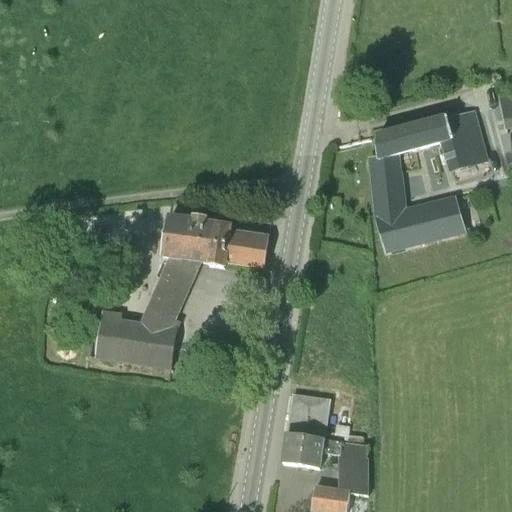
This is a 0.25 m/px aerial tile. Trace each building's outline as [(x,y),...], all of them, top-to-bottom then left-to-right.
[(508,125),(511,124),(511,98),(502,100),(508,125)] [(397,157),(443,145),(453,142),(449,129),(447,121),(375,140),(380,161),(397,157)] [(474,122),(449,129),(453,142),(443,145),(451,173),(485,164),(474,122)] [(372,162),(378,219),(385,251),(462,231),(455,201),(403,213),(397,157),(380,161),(372,162)] [(161,259),(168,260),(199,264),(211,266),(210,269),(225,271),(226,265),(265,271),(269,240),(227,235),(229,224),(167,216),(161,259)] [(168,260),(140,323),(118,320),(119,314),(103,312),(96,360),(171,371),(177,332),(169,331),(199,264),(168,260)] [(292,400),(287,435),(325,440),(330,406),(292,400)] [(336,425),(334,442),(341,443),(348,444),(349,428),(336,425)] [(325,440),(287,435),(282,468),(320,473),(323,454),(340,456),(341,443),(334,442),(325,440)] [(341,443),(340,456),(340,495),(350,496),(368,499),(368,458),(368,447),(348,444),(341,443)] [(340,495),(315,491),(312,511),(347,511),(350,496),(340,495)]
